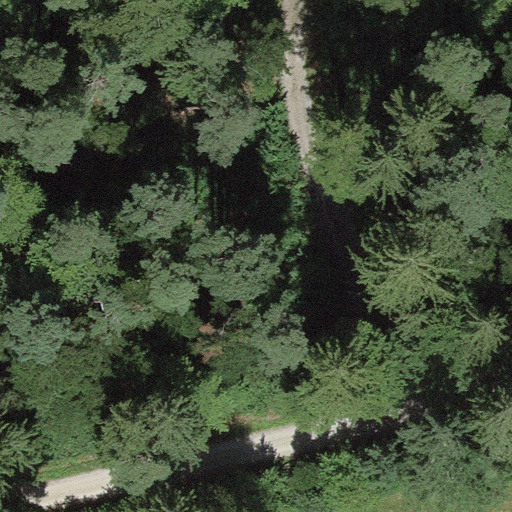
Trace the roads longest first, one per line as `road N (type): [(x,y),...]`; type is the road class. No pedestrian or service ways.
road 1 (track): [(511,388),(0,507)]
road 2 (track): [(401,417),(317,199),(288,38),(293,0)]
